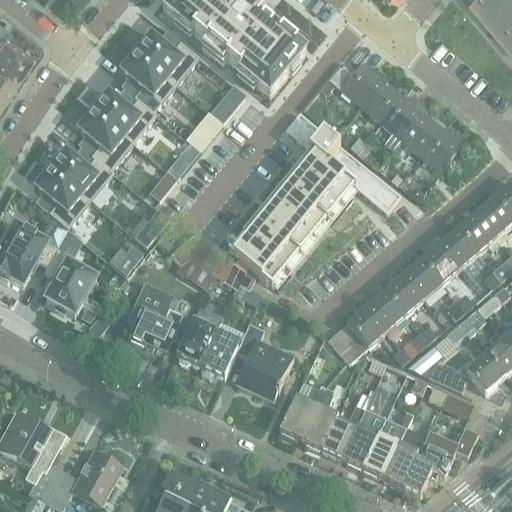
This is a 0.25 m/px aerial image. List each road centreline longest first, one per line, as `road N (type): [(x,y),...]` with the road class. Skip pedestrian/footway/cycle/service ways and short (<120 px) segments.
road 1 (residential): [(313,323),(511,160)]
road 2 (residential): [(353,511),(171,427)]
road 3 (residential): [(171,427),(0,337)]
road 4 (residential): [(510,141),(395,43)]
road 5 (residential): [(71,54),(0,169)]
